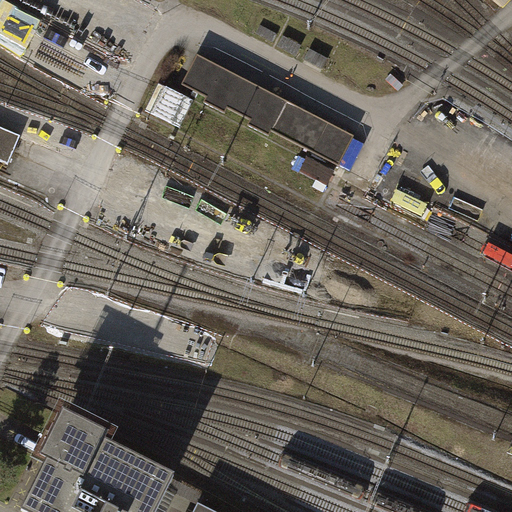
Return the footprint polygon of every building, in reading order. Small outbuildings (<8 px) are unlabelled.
[(259,25),(254,34),(272,43),(277,34),(259,25)] [(280,35),(275,46),(295,55),(300,44),(280,35)] [(308,49),(302,61),(321,70),(326,58),(308,49)] [(350,135),(193,56),(179,83),(203,95),(201,100),(221,110),(224,105),(249,118),(246,124),(267,135),(270,129),(336,162),(350,135)] [(180,120),(188,91),(158,83),(150,112),(180,120)] [(0,161),(6,164),(18,137),(0,128),(0,161)] [(15,510),(18,511),(152,511),(170,476),(100,441),(105,430),(46,401),(19,457),(37,466),(15,510)] [(503,454),(511,457),(511,438),(509,438),(503,454)]
